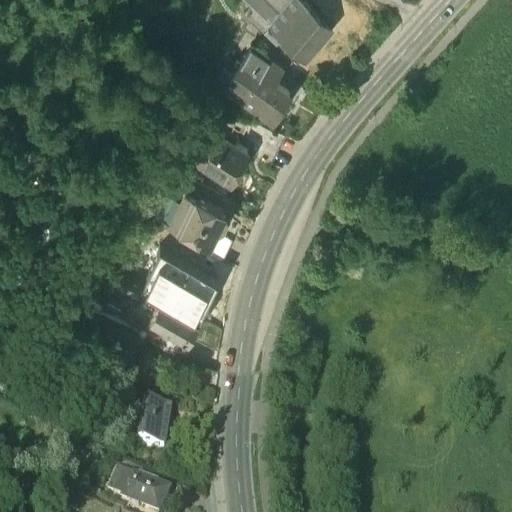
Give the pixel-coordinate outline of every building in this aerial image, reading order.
[(294,0),(293,0),(237,0),(251,10),(243,20),(277,47),(280,43),(268,33),(294,0)] [(294,0),(268,33),(280,43),(304,62),(334,24),(320,13),(316,18),(294,0)] [(270,65),(252,54),(225,96),(273,124),(289,95),(274,85),(277,81),(265,73),(270,65)] [(285,142),(252,129),(246,144),(254,148),(253,155),(250,162),(270,172),(285,142)] [(213,141),(197,174),(230,191),(247,159),(213,141)] [(223,222),(185,205),(171,236),(201,250),(208,253),(214,242),(216,237),(221,236),(225,228),(223,222)] [(347,236),(337,231),(331,244),(341,248),(347,236)] [(232,250),(214,242),(208,253),(201,250),(196,261),(222,273),(232,250)] [(159,312),(197,329),(215,290),(161,265),(142,304),(159,312)] [(197,329),(159,312),(147,337),(167,346),(170,341),(188,349),(197,329)] [(167,346),(147,337),(142,349),(162,358),(167,346)] [(133,374),(120,373),(116,402),(128,404),(130,391),(131,391),(133,374)] [(131,391),(130,391),(128,404),(125,431),(163,436),(165,415),(162,415),(164,396),(131,391)] [(167,481),(153,475),(155,470),(150,467),(148,470),(138,466),(138,468),(132,465),(122,488),(137,495),(157,504),(167,481)] [(153,511),(157,504),(137,495),(132,506),(146,511),(153,511)]
